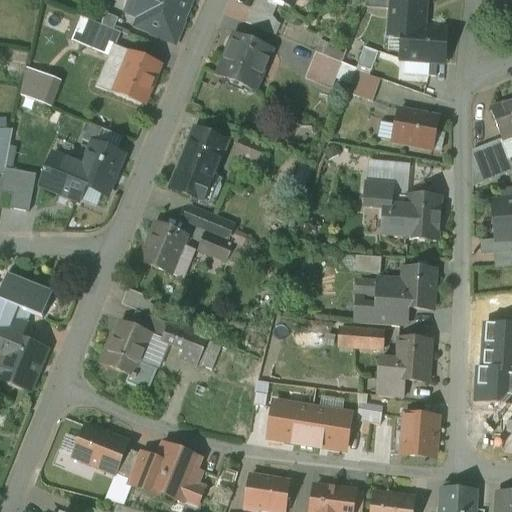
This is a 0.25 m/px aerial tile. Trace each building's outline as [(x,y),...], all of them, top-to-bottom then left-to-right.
[(132,0),(127,13),(140,18),(136,27),(175,43),(192,0),(132,0)] [(367,0),(364,9),(392,11),(392,0),(367,0)] [(447,31),(424,30),(425,0),(392,0),(392,11),(391,28),(404,29),(401,61),(444,65),(447,31)] [(277,23),(251,12),(246,25),(271,35),(277,23)] [(119,20),(105,14),(102,27),(114,31),(119,20)] [(118,35),(80,20),(71,43),(109,59),(118,35)] [(273,51),(235,35),(228,51),(229,52),(219,77),(256,93),(273,51)] [(115,48),(99,87),(145,106),(161,67),(115,48)] [(398,61),(365,49),(358,67),(391,80),(398,61)] [(342,64),(316,54),(305,80),(331,91),(342,64)] [(61,83),(28,70),(18,97),(50,109),(61,83)] [(381,81),(358,73),(350,96),(373,103),(381,81)] [(511,103),(491,111),(503,142),(511,138),(511,103)] [(439,119),(399,112),(393,143),(441,152),(444,136),(436,134),(439,119)] [(92,145),(96,146),(102,130),(89,125),(83,141),(92,145)] [(13,132),(0,131),(0,172),(2,173),(13,132)] [(227,144),(195,131),(172,190),(210,205),(218,184),(211,181),(227,144)] [(272,150),(242,138),(235,156),(264,169),(272,150)] [(497,143),(473,152),(473,188),(498,179),(495,172),(506,168),(497,143)] [(96,146),(92,145),(83,168),(77,184),(82,186),(108,197),(124,158),(96,146)] [(83,168),(53,156),(47,172),(41,187),(42,188),(76,202),(82,186),(77,184),(83,168)] [(36,177),(6,171),(1,194),(13,197),(10,210),(29,214),(36,177)] [(393,185),(367,183),(365,209),(385,211),(386,197),(392,198),(393,185)] [(441,200),(408,198),(408,199),(392,198),(386,197),(385,211),(383,237),(406,239),(438,241),(441,200)] [(511,202),(493,204),(496,242),(510,241),(511,240),(511,202)] [(234,227),(190,209),(184,222),(228,240),(234,227)] [(187,238),(157,225),(148,247),(146,246),(139,263),(172,276),(187,238)] [(233,246),(206,235),(199,252),(226,263),(233,246)] [(496,242),(482,243),(483,256),(511,253),(510,241),(496,242)] [(495,268),(511,266),(511,254),(494,256),(495,268)] [(381,259),(356,258),(355,275),(381,276),(381,259)] [(436,272),(404,270),(403,284),(402,310),(409,311),(433,312),(436,272)] [(54,293),(8,274),(0,293),(0,312),(15,318),(14,320),(20,323),(21,322),(24,323),(28,314),(43,320),(54,293)] [(403,284),(379,282),(377,309),(393,310),(393,316),(409,317),(409,311),(402,310),(403,284)] [(152,300),(128,290),(122,306),(146,316),(152,300)] [(377,309),(358,307),(356,325),(392,328),(393,316),(393,310),(377,309)] [(0,312),(0,348),(2,349),(14,320),(15,318),(0,312)] [(152,335),(121,323),(112,343),(109,342),(100,365),(129,377),(126,384),(149,394),(158,371),(140,363),(152,335)] [(207,343),(168,327),(162,343),(183,352),(180,361),(197,368),(207,343)] [(354,332),(341,331),(339,348),(353,349),(354,332)] [(385,334),(354,331),(354,332),(353,349),(353,350),(384,352),(385,334)] [(46,351),(12,338),(4,358),(5,359),(0,372),(0,380),(29,392),(46,351)] [(431,343),(399,341),(398,363),(380,361),(379,381),(404,382),(428,384),(431,343)] [(511,372),(479,371),(477,403),(511,404),(511,372)] [(404,382),(379,381),(378,398),(403,401),(404,382)] [(390,403),(374,401),(366,400),(364,413),(373,414),(371,425),(387,427),(390,403)] [(354,414),(273,402),(267,442),(347,454),(354,414)] [(438,420),(405,417),(402,457),(435,459),(438,420)] [(128,444),(87,428),(74,459),(115,476),(125,450),(128,444)] [(199,461),(165,448),(159,463),(147,492),(158,496),(159,493),(197,508),(204,489),(196,486),(200,475),(194,473),(199,461)] [(144,457),(125,450),(115,476),(133,483),(134,483),(144,457)] [(144,457),(134,483),(133,483),(132,486),(147,492),(159,463),(144,457)] [(285,511),(290,484),(251,477),(245,509),(265,511),(285,511)] [(352,511),(355,492),(315,487),(311,511),(352,511)] [(474,511),(476,493),(442,491),(440,511),(474,511)] [(511,511),(511,495),(497,494),(495,511),(511,511)] [(412,511),(414,500),(375,495),(372,511),(412,511)]
